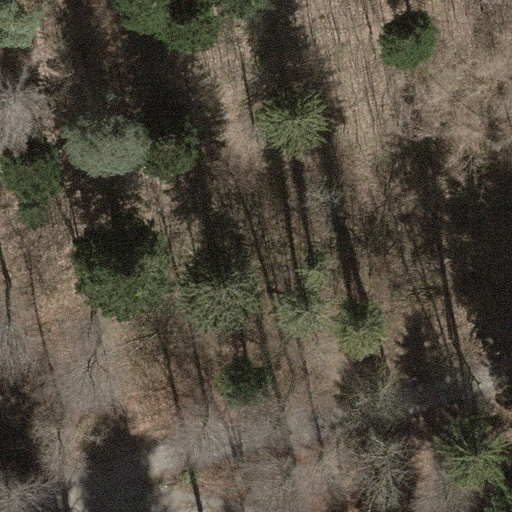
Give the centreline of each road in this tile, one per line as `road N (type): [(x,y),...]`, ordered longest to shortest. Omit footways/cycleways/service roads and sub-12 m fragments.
road 1 (track): [(8,511),(151,465),(416,403),(511,371)]
road 2 (track): [(66,491),(209,511)]
